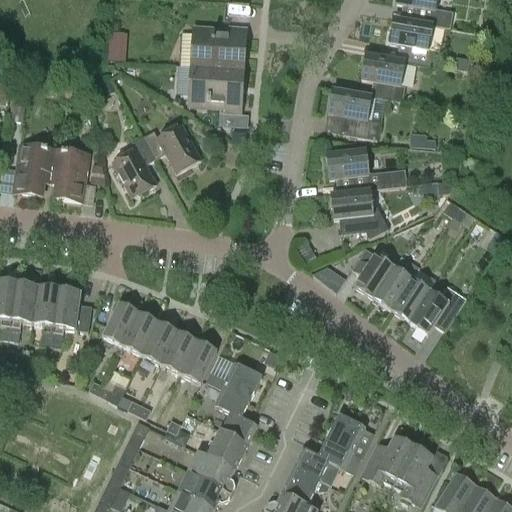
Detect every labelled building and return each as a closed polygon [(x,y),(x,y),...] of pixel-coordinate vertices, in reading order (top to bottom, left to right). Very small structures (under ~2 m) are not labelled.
[(427,29),(433,30),(449,33),(452,18),(435,15),(437,0),(397,0),(396,8),(430,14),(427,29)] [(433,30),(427,29),(393,23),(389,48),(423,54),(420,69),(430,70),(432,55),(428,54),(433,30)] [(191,71),(243,75),(244,61),(239,61),(240,41),(245,41),(246,31),(228,30),(228,39),(193,37),(191,71)] [(109,63),(119,64),(119,50),(109,49),(109,63)] [(361,84),(395,90),(393,105),(402,106),(404,91),(400,91),(405,66),(365,59),(361,84)] [(242,90),(243,75),(191,71),(189,106),(223,108),(223,117),(240,119),(241,110),(236,109),(237,90),(242,90)] [(0,109),(6,111),(10,90),(0,87),(0,109)] [(367,124),(371,101),(332,94),(328,119),(347,123),(344,138),(378,144),(381,126),(367,124)] [(143,142),(155,164),(165,158),(176,178),(201,164),(181,129),(158,142),(154,135),(143,142)] [(145,170),(155,164),(143,142),(133,147),(137,154),(112,168),(132,203),(156,189),(145,170)] [(43,187),(50,187),(54,155),(20,150),(14,197),(41,200),(43,187)] [(54,155),(50,187),(56,188),(54,202),(82,206),(88,159),(54,155)] [(365,195),(374,194),(405,191),(403,176),(368,180),(366,155),(326,159),(329,184),(363,181),(365,195)] [(457,187),(436,189),(437,201),(448,200),(457,187)] [(374,194),(365,195),(330,199),(333,225),(337,224),(339,239),(366,236),(370,244),(389,235),(377,213),(372,213),(370,195),(374,195),(374,194)] [(443,217),(452,222),(459,212),(450,206),(443,217)] [(459,212),(452,222),(460,228),(467,217),(459,212)] [(506,243),(506,242),(496,236),(489,246),(500,253),(506,243)] [(354,292),(373,304),(394,271),(375,259),(375,260),(365,253),(352,274),(362,280),(354,292)] [(401,261),(394,271),(373,304),(391,316),(412,283),(419,273),(401,261)] [(333,276),(327,272),(312,279),(325,289),(333,276)] [(0,329),(0,344),(8,346),(17,281),(9,280),(8,287),(0,285),(0,323),(1,324),(0,329)] [(32,329),(38,291),(24,289),(25,282),(17,281),(8,346),(18,347),(21,327),(32,329)] [(391,316),(409,328),(430,295),(412,283),(391,316)] [(41,350),(51,352),(60,288),(52,286),(51,293),(38,291),(32,329),(44,330),(41,350)] [(68,289),(60,288),(51,352),(61,353),(64,333),(88,337),(92,312),(79,310),(81,297),(67,295),(68,289)] [(430,295),(409,328),(428,340),(434,330),(444,336),(466,303),(449,293),(442,303),(430,295)] [(122,351),(138,317),(118,308),(102,341),(122,351)] [(158,327),(138,317),(122,351),(141,360),(158,327)] [(158,327),(141,360),(161,370),(177,336),(158,327)] [(197,346),(177,336),(161,370),(181,380),(197,346)] [(197,346),(181,380),(200,389),(217,356),(197,346)] [(206,387),(222,395),(248,408),(262,381),(235,368),(226,386),(210,378),(206,387)] [(88,396),(98,400),(102,391),(93,386),(88,396)] [(102,391),(98,400),(107,405),(112,395),(102,391)] [(229,418),(220,436),(247,449),(256,430),(241,423),(248,408),(222,395),(214,411),(229,418)] [(127,415),(136,420),(141,410),(132,405),(127,415)] [(141,410),(136,420),(146,424),(150,415),(141,410)] [(325,446),(361,463),(374,438),(364,433),(365,432),(338,419),(325,446)] [(166,434),(176,439),(180,430),(171,425),(166,434)] [(197,457),(197,458),(234,476),(247,449),(220,436),(215,448),(209,445),(202,459),(197,457)] [(132,437),(127,447),(138,453),(144,442),(132,437)] [(383,486),(393,491),(416,446),(409,442),(406,448),(394,441),(387,453),(377,448),(360,480),(380,491),(383,486)] [(303,453),(293,472),(320,485),(329,467),(353,479),(361,463),(325,446),(318,461),(303,453)] [(416,446),(393,491),(403,497),(400,501),(421,511),(437,479),(427,474),(433,462),(421,455),(424,450),(416,446)] [(133,463),(138,453),(127,447),(122,458),(133,463)] [(230,484),(234,476),(197,458),(188,477),(231,499),(235,491),(233,485),(230,484)] [(293,472),(280,499),(307,511),(320,485),(293,472)] [(113,476),(108,486),(119,492),(125,481),(113,476)] [(462,511),(476,490),(456,476),(434,511),(435,511),(462,511)] [(188,477),(178,496),(209,511),(215,511),(219,506),(222,508),(228,506),(231,499),(188,477)] [(114,502),(119,492),(108,486),(103,497),(114,502)] [(490,511),(497,503),(476,490),(462,511),(490,511)] [(209,511),(178,496),(170,511),(209,511)] [(268,507),(265,511),(308,511),(307,511),(280,499),(277,507),(274,505),(268,507)] [(511,511),(497,503),(490,511),(511,511)]
